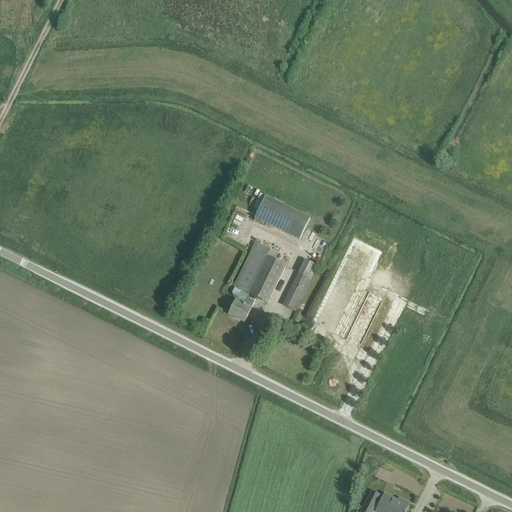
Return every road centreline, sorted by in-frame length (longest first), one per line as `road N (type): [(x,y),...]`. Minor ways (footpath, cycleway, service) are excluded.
road 1 (unclassified): [(511,505),(0,251)]
road 2 (track): [(0,61),(24,72),(167,61),(511,233)]
road 3 (track): [(511,277),(457,388),(455,414),(511,450)]
road 4 (track): [(0,122),(61,0)]
